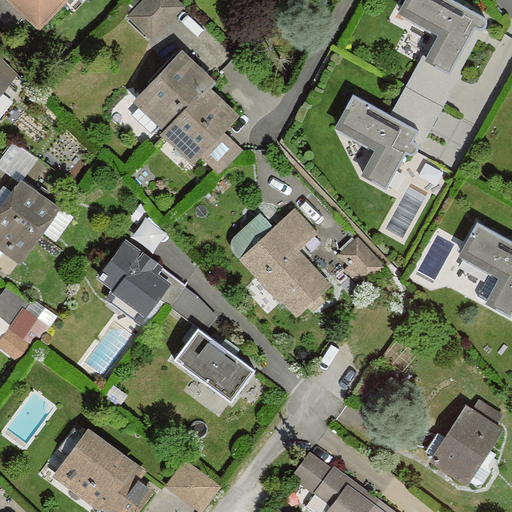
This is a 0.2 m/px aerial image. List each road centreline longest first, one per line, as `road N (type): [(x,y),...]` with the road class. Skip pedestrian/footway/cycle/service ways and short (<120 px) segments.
road 1 (residential): [(309,397),(198,277)]
road 2 (residential): [(347,0),(270,136)]
road 3 (residential): [(413,511),(296,426)]
